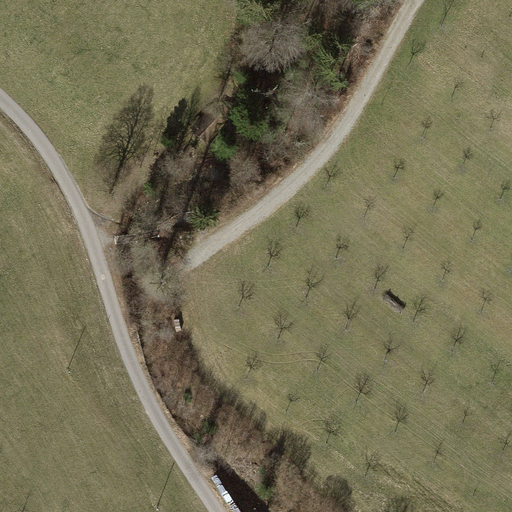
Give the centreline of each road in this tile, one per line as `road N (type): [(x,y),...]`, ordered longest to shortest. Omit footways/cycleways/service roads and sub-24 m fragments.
road 1 (track): [(0,97),(61,171),(147,399),(217,511)]
road 2 (track): [(414,0),(337,139),(268,206),(177,262)]
